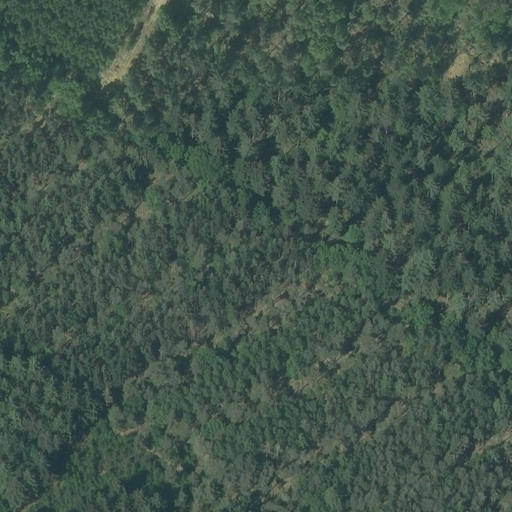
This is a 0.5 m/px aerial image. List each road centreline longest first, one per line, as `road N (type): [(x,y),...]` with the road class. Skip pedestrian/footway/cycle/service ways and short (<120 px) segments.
road 1 (track): [(0,35),(511,381)]
road 2 (track): [(249,511),(0,354)]
